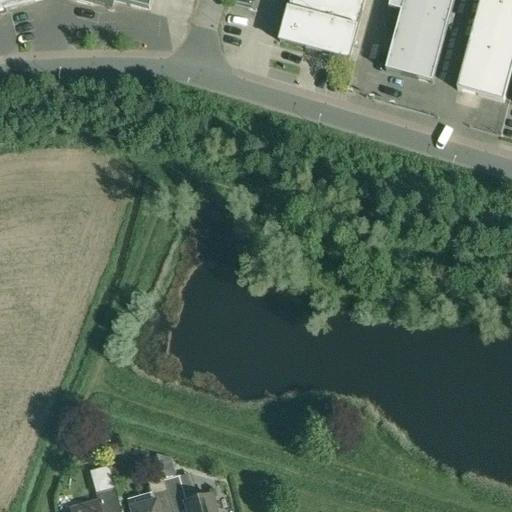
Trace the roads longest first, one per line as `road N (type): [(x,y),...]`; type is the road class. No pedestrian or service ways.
road 1 (unclassified): [(0,73),(169,70),(511,171)]
road 2 (unknown): [(427,145),(469,0)]
